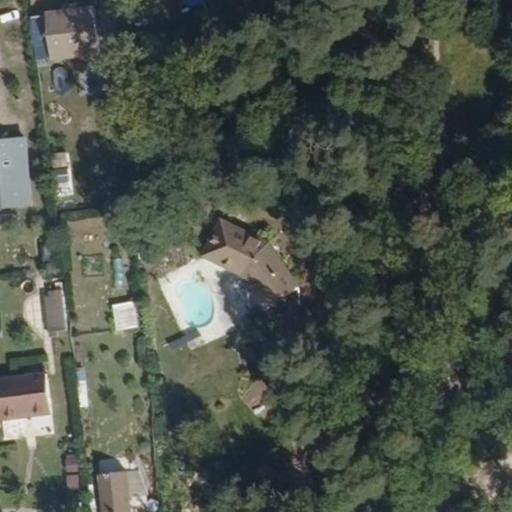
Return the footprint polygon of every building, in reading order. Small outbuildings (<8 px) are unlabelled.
[(40,20),(45,63),(108,55),(103,13),(40,20)] [(28,175),(25,144),(0,146),(0,194),(11,193),(10,177),(28,175)] [(245,288),(266,323),(297,302),(269,256),(222,234),(204,263),(231,275),(236,290),(245,288)] [(67,349),(79,348),(73,299),(67,301),(67,305),(62,306),(67,349)] [(111,306),(116,332),(139,328),(134,302),(111,306)] [(51,426),(46,385),(0,391),(0,410),(3,433),(51,426)] [(138,511),(137,494),(110,498),(111,511),(138,511)]
